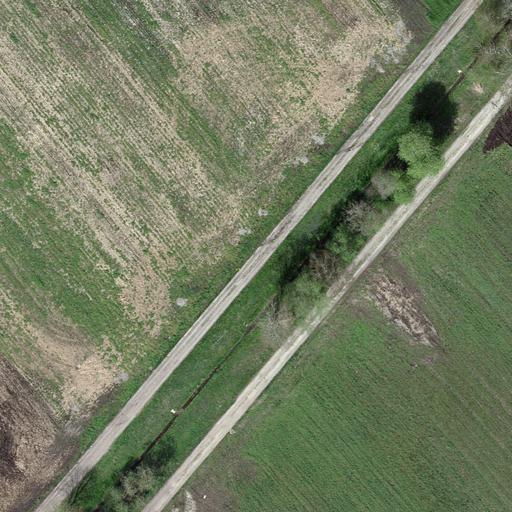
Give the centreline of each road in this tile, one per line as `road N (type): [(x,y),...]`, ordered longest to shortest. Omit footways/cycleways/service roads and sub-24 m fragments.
road 1 (track): [(40,511),(474,0)]
road 2 (track): [(511,88),(153,511)]
